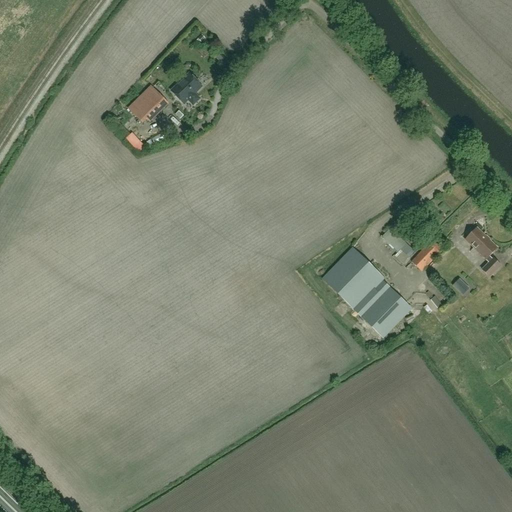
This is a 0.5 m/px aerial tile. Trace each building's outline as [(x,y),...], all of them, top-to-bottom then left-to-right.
[(194,94),(202,87),(189,74),(171,92),(184,105),(188,100),(193,106),(199,99),(194,94)] [(127,110),(139,121),(144,117),(150,123),(169,105),(151,87),(132,105),(127,110)] [(208,117),(212,114),(206,106),(202,109),(208,117)] [(133,131),(127,136),(137,148),(143,143),(133,131)] [(490,279),(501,267),(494,260),(493,260),(490,257),(498,249),(477,229),(466,241),(489,264),(482,271),(490,279)] [(423,273),(444,251),(432,240),(425,248),(426,248),(412,263),(423,273)] [(354,311),(384,340),(413,310),(384,282),(383,282),(385,280),(353,248),(322,280),(354,311)] [(471,291),(463,279),(455,284),(464,296),(471,291)]
